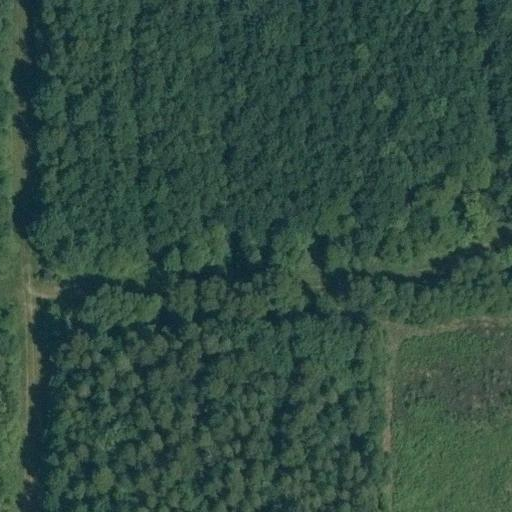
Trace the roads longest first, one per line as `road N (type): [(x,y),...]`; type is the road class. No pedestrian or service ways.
road 1 (track): [(31,0),(19,511)]
road 2 (track): [(511,233),(420,273),(25,287)]
